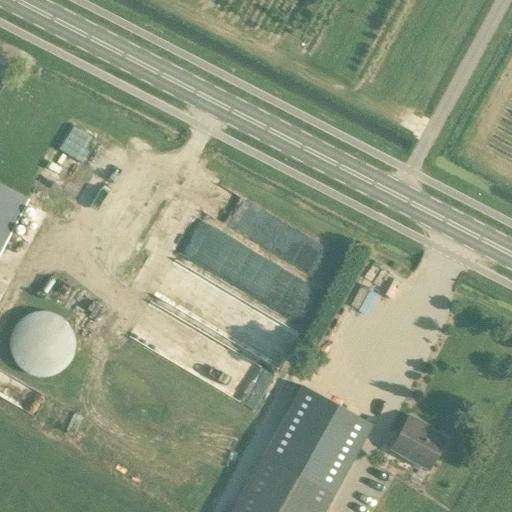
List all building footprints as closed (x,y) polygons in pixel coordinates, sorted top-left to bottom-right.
[(110,179),(55,149),(40,176),(95,206),(110,179)] [(0,252),(23,209),(0,196),(0,252)] [(119,223),(97,267),(119,278),(140,234),(119,223)] [(301,232),(287,256),(326,279),(340,255),(301,232)] [(204,270),(275,307),(293,272),(222,235),(204,270)] [(9,342),(9,345),(9,348),(9,351),(10,353),(11,356),(12,359),(13,361),(15,364),(17,366),(19,368),(21,370),(23,372),(25,373),(28,375),(30,376),(33,376),(36,377),(39,377),(42,378),(45,377),(47,377),(50,376),(53,376),(55,375),(58,373),(60,372),(63,370),(65,368),(67,366),(68,364),(70,361),(71,359),(72,356),(73,353),(74,351),(74,348),(74,345),(74,342),(74,339),(73,337),(72,334),(71,331),(70,329),(68,326),(67,324),(65,322),(63,320),(60,318),(58,317),(55,316),(53,314),(50,314),(47,313),(44,313),(42,313),(39,313),(36,313),(33,314),(30,315),(28,316),(25,317),(23,318),(21,320),(19,322),(17,324),(15,326),(13,329),(12,331),(11,334),(10,337),(9,339),(9,342)] [(303,386),(232,511),(324,511),(333,496),(372,425),(303,386)] [(428,470),(444,440),(421,427),(423,425),(408,416),(390,449),(428,470)]
